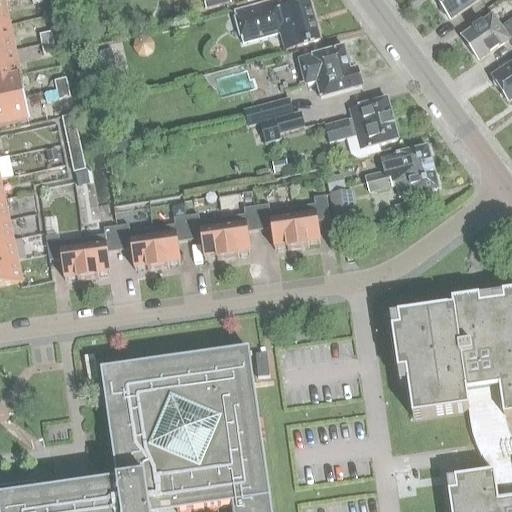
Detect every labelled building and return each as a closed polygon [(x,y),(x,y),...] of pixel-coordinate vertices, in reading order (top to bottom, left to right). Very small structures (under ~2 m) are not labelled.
[(261,0),(206,0),(209,9),(234,3),(232,0),(250,0),(252,2),(261,0)] [(434,0),(435,1),(434,2),(439,9),(440,9),(449,22),(481,0),(480,0),(434,0)] [(3,1),(0,1),(0,28),(9,26),(3,1)] [(319,43),(309,2),(276,11),(274,3),(234,14),(242,45),(283,35),(288,52),(319,43)] [(511,20),(501,28),(493,16),(461,38),(463,42),(462,42),(467,50),(468,49),(477,63),(508,42),(511,48),(511,20)] [(0,54),(14,52),(9,26),(0,28),(0,54)] [(41,47),(53,44),(51,34),(39,37),(41,47)] [(55,54),(53,44),(41,47),(43,57),(55,54)] [(112,50),(99,54),(102,65),(114,61),(112,50)] [(350,74),(344,50),(299,62),(304,84),(309,83),(310,87),(316,85),(320,101),(361,91),(357,72),(350,74)] [(14,52),(0,54),(0,81),(20,77),(14,52)] [(511,63),(492,77),(493,79),(494,86),(499,88),(509,103),(511,100),(511,63)] [(118,74),(105,77),(108,88),(120,85),(118,74)] [(0,105),(25,100),(20,77),(0,81),(0,105)] [(56,93),(68,91),(66,81),(54,84),(56,93)] [(68,91),(56,93),(58,103),(70,101),(68,91)] [(0,105),(0,129),(30,123),(25,100),(0,105)] [(260,127),(292,118),(288,102),(244,114),(249,130),(260,127)] [(397,144),(387,103),(350,112),(353,126),(348,127),(347,124),(326,129),(330,146),(346,142),(350,156),(356,161),(381,155),(379,148),(397,144)] [(292,118),(260,127),(265,145),(265,146),(281,142),(280,137),(303,131),(303,132),(304,131),(300,116),(292,118)] [(63,128),(75,125),(73,117),(61,120),(63,128)] [(77,133),(75,125),(63,128),(65,135),(77,133)] [(66,143),(78,141),(77,133),(65,135),(66,143)] [(113,154),(127,152),(124,136),(111,139),(113,154)] [(78,141),(66,143),(68,151),(80,149),(78,141)] [(80,149),(68,151),(70,159),(82,156),(80,149)] [(384,175),(373,178),(377,193),(392,189),(390,184),(395,183),(395,182),(431,173),(430,168),(432,168),(428,149),(380,160),(384,175)] [(83,164),(82,156),(70,159),(71,167),(83,164)] [(288,173),(286,162),(272,164),(274,176),(288,173)] [(85,172),(83,164),(71,167),(73,175),(85,172)] [(431,173),(395,182),(395,183),(396,188),(399,201),(438,192),(433,172),(431,173)] [(345,190),(342,177),(326,180),(329,194),(345,190)] [(373,178),(365,180),(369,195),(376,193),(377,193),(373,178)] [(356,222),(352,193),(329,196),(334,225),(356,222)] [(314,207),(292,210),(293,217),(298,252),(301,252),(308,251),(308,247),(320,245),(317,224),(329,223),(326,199),(313,201),(314,207)] [(402,220),(420,217),(418,203),(400,206),(402,220)] [(268,208),(256,209),(259,233),(271,231),(274,252),(287,250),(287,254),(295,252),(298,252),(293,217),(292,210),(269,214),(268,208)] [(244,217),(222,221),(223,227),(228,262),(230,262),(238,261),(238,257),(250,255),(247,235),(259,233),(256,209),(243,211),(244,217)] [(198,218),(186,220),(189,243),(201,241),(204,262),(217,260),(217,264),(225,263),(228,262),(223,227),(222,221),(199,224),(198,218)] [(174,228),(152,231),(153,238),(158,272),(160,272),(168,271),(168,267),(180,265),(177,245),(189,243),(186,220),(174,222),(174,228)] [(0,245),(12,243),(8,222),(0,224),(0,245)] [(128,228),(116,230),(119,253),(131,251),(134,272),(147,270),(148,274),(155,273),(158,272),(153,238),(152,231),(129,235),(128,228)] [(105,238),(82,242),(83,248),(88,282),(90,282),(98,281),(98,277),(110,275),(107,255),(119,253),(116,230),(104,232),(105,238)] [(58,239),(46,241),(49,263),(61,261),(64,282),(77,280),(77,284),(85,283),(88,282),(83,248),(82,242),(59,245),(58,239)] [(0,245),(0,267),(17,264),(12,243),(0,245)] [(0,267),(0,288),(21,284),(17,264),(0,267)] [(511,511),(511,445),(511,444),(508,436),(505,428),(503,420),(511,418),(511,294),(501,296),(502,304),(479,308),(478,299),(451,303),(452,311),(397,319),(399,332),(391,333),(397,376),(405,375),(410,409),(418,408),(419,420),(467,414),(475,449),(477,452),(481,460),(490,476),(453,481),(455,494),(447,495),(449,511),(511,511)] [(0,511),(270,511),(249,353),(101,374),(116,485),(90,489),(35,496),(34,487),(0,491),(0,511)]
